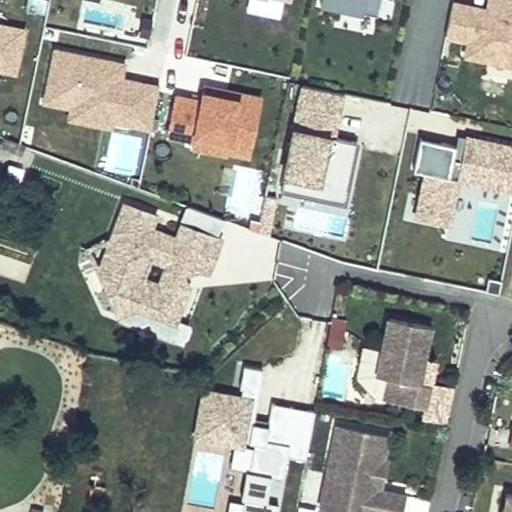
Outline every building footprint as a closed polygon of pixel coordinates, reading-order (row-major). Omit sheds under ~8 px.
[(321,0),(320,4),(377,15),(379,0),(321,0)] [(511,0),(489,0),(488,10),(451,3),(444,35),(468,39),(465,52),(511,62),(511,57),(511,0)] [(21,34),(0,29),(0,68),(13,71),(21,34)] [(124,64),(55,50),(44,101),(71,107),(69,118),(128,130),(129,124),(149,128),(158,86),(121,78),(124,64)] [(200,100),(175,95),(167,134),(192,139),(190,147),(226,154),(227,148),(248,152),(260,96),(203,85),(200,100)] [(340,93),(302,85),(280,189),(343,202),(356,141),(327,135),(330,121),(335,122),(340,93)] [(511,188),(511,142),(462,132),(458,152),(453,175),(459,177),(511,189),(511,188)] [(458,152),(421,144),(414,174),(424,177),(415,214),(450,221),(459,177),(453,175),(458,152)] [(278,200),(265,199),(261,224),(260,232),(259,236),(272,238),(278,200)] [(224,218),(188,205),(176,238),(151,228),(155,216),(125,204),(109,241),(87,251),(120,319),(137,327),(150,320),(157,334),(182,340),(187,327),(177,323),(188,289),(179,285),(185,264),(207,273),(220,240),(217,238),(224,218)] [(260,232),(261,224),(250,223),(249,230),(260,232)] [(431,327),(390,318),(378,376),(391,379),(386,400),(422,408),(420,418),(447,424),(454,390),(433,386),(437,364),(424,362),(431,327)] [(340,349),(344,332),(330,329),(327,346),(340,349)] [(263,369),(243,366),(240,388),(242,388),(240,397),(205,391),(195,437),(241,446),(242,442),(254,444),(249,473),(246,472),(240,498),(244,499),(241,511),(277,511),(279,505),(268,503),(273,477),(283,479),(288,457),(305,460),(314,411),(272,403),(268,426),(254,423),(263,369)] [(389,435),(337,424),(327,473),(338,475),(330,511),(335,511),(402,511),(406,495),(382,490),(370,487),(376,459),(383,460),(389,435)] [(383,460),(376,459),(370,487),(382,490),(388,461),(383,460)] [(338,475),(327,473),(320,508),(330,511),(338,475)] [(511,511),(511,493),(506,493),(502,510),(507,511),(511,511)]
